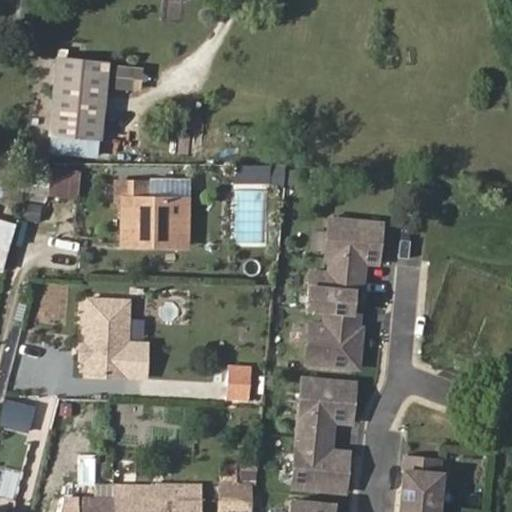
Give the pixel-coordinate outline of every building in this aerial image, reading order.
[(108,58),(59,53),(51,127),(101,132),(108,58)] [(116,64),(114,89),(144,91),(146,66),(116,64)] [(101,132),(51,127),(49,145),(99,150),(101,132)] [(19,171),(0,166),(0,193),(12,197),(19,171)] [(153,235),(189,235),(189,195),(151,196),(151,180),(113,180),(113,195),(120,196),(121,241),(153,240),(153,235)] [(353,345),(357,308),(349,307),(351,287),(359,288),(362,258),(370,258),(372,237),(377,237),(379,219),(326,214),(322,254),(327,255),(326,269),(307,267),(303,304),(322,306),(320,319),(307,318),(303,358),(355,363),(357,345),(353,345)] [(0,269),(2,270),(13,227),(0,223),(0,269)] [(93,295),(93,338),(92,350),(92,367),(128,367),(130,296),(93,295)] [(93,338),(84,338),(83,350),(92,350),(93,338)] [(254,401),(255,365),(228,364),(227,400),(254,401)] [(339,468),(341,447),(327,446),(330,416),(344,417),(346,396),(350,396),(351,379),(299,373),(289,481),(341,487),(343,469),(339,468)] [(436,511),(441,469),(437,469),(439,454),(404,451),(397,511),(436,511)] [(246,511),(248,475),(217,475),(216,511),(229,511),(246,511)] [(94,492),(114,492),(114,482),(94,482),(94,492)] [(134,493),(134,483),(114,482),(114,492),(134,493)] [(114,492),(113,511),(200,511),(201,484),(134,483),(134,493),(114,492)] [(77,511),(113,511),(114,492),(94,492),(78,492),(77,511)] [(329,511),(331,500),(287,496),(285,511),(329,511)]
